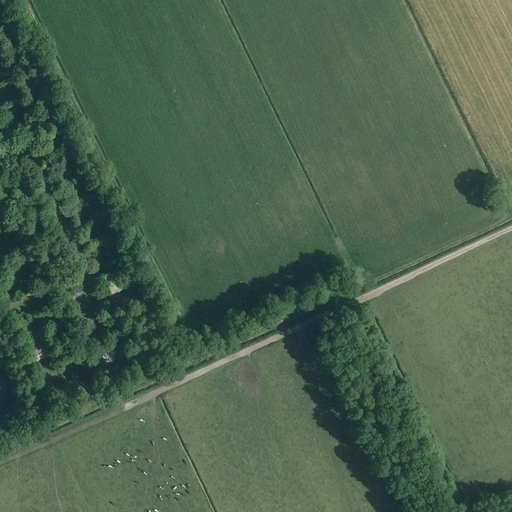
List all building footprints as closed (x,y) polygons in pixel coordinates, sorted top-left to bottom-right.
[(18,105),(5,110),(8,118),(21,113),(18,105)] [(22,134),(26,143),(38,137),(34,128),(22,134)] [(59,179),(67,172),(60,164),(52,171),(59,179)] [(80,208),(87,216),(94,209),(87,201),(80,208)] [(94,241),(98,250),(108,246),(105,237),(94,241)] [(124,261),(118,264),(121,270),(127,267),(124,261)] [(115,282),(119,291),(127,287),(123,278),(115,282)] [(11,282),(1,285),(4,295),(14,292),(11,282)] [(70,294),(81,290),(80,285),(68,289),(70,294)] [(23,327),(33,323),(31,318),(21,322),(23,327)] [(37,343),(29,346),(33,356),(41,353),(37,343)] [(101,364),(110,360),(106,351),(98,355),(101,364)] [(59,365),(61,370),(70,365),(68,360),(59,365)]
